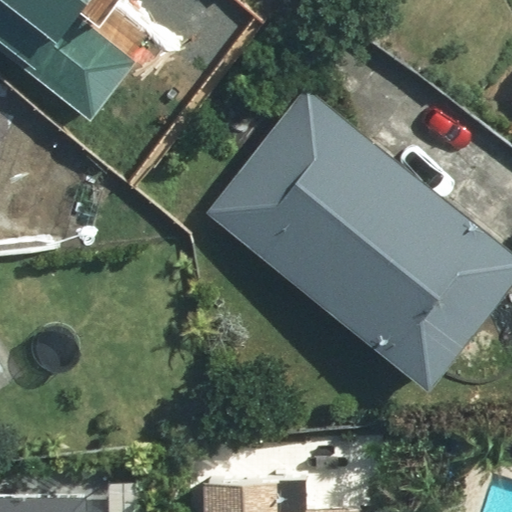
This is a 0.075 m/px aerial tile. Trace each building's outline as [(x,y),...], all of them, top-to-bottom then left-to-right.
[(0,0),(0,45),(21,61),(66,0),(0,0)] [(511,289),(511,226),(317,77),(218,204),(444,377),(511,289)] [(0,380),(18,369),(0,342),(0,380)] [(376,511),(376,494),(296,497),(295,468),(219,471),(220,511),(376,511)] [(0,482),(0,511),(92,511),(92,481),(0,482)]
